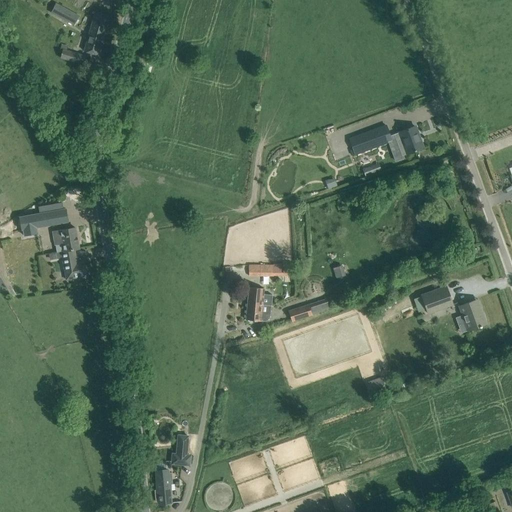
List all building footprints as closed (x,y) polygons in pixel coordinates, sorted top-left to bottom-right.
[(74,25),(79,16),(55,4),(51,13),(74,25)] [(98,55),(109,16),(95,12),(84,51),(98,55)] [(85,65),(87,56),(63,49),(60,58),(85,65)] [(386,125),(349,139),(355,154),(391,141),(386,125)] [(399,132),(395,134),(403,155),(407,154),(414,151),(423,148),(415,126),(406,130),(399,132)] [(371,166),(363,169),(366,176),(374,174),(371,166)] [(335,180),(326,184),(328,189),(337,186),(335,180)] [(68,222),(66,209),(19,217),(21,230),(23,230),(24,236),(37,234),(36,228),(68,222)] [(75,227),(65,229),(60,230),(64,251),(74,249),(79,249),(75,227)] [(40,234),(1,241),(5,264),(45,257),(40,234)] [(66,280),(76,278),(85,276),(83,262),(77,263),(74,249),(64,251),(61,251),(66,280)] [(293,275),(293,265),(249,265),(248,265),(249,275),(293,275)] [(336,278),(343,276),(340,267),(333,270),(336,278)] [(420,294),(427,314),(452,304),(445,286),(420,294)] [(263,294),(264,288),(249,287),(247,304),(271,306),(272,295),(263,294)] [(330,297),(310,303),(313,314),(333,308),(330,297)] [(458,306),(462,315),(464,323),(467,322),(470,329),(479,326),(479,327),(481,327),(481,326),(486,324),(483,315),(478,299),(458,306)] [(271,306),(247,304),(246,320),(264,321),(265,321),(266,321),(267,321),(267,320),(268,320),(269,319),(269,318),(270,318),(270,317),(271,306)] [(308,305),(289,310),(292,320),(311,314),(308,305)] [(382,380),(367,385),(370,396),(386,390),(382,380)] [(175,464),(189,465),(190,455),(186,455),(188,436),(178,435),(175,464)] [(159,504),(171,503),(169,484),(173,484),(171,472),(168,473),(168,470),(156,471),(158,489),(154,490),(155,501),(159,501),(159,504)] [(504,486),(492,490),(499,509),(510,504),(504,486)]
